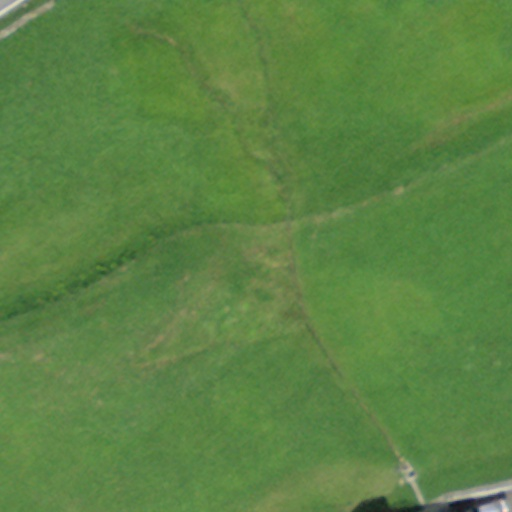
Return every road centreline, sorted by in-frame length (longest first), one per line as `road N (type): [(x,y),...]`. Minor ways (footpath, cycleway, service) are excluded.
road 1 (track): [(0,295),(198,208),(333,193),(511,119)]
road 2 (track): [(0,337),(147,277)]
